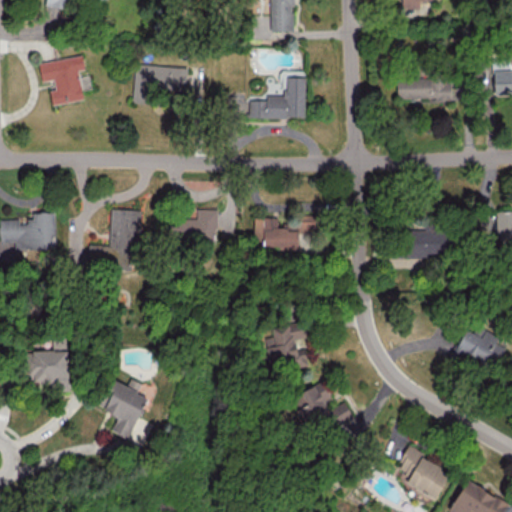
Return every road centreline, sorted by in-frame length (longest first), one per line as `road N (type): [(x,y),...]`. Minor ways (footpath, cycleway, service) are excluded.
road 1 (residential): [(352,0),(366,325),(395,377),(511,449)]
road 2 (residential): [(511,154),(181,164),(0,159)]
